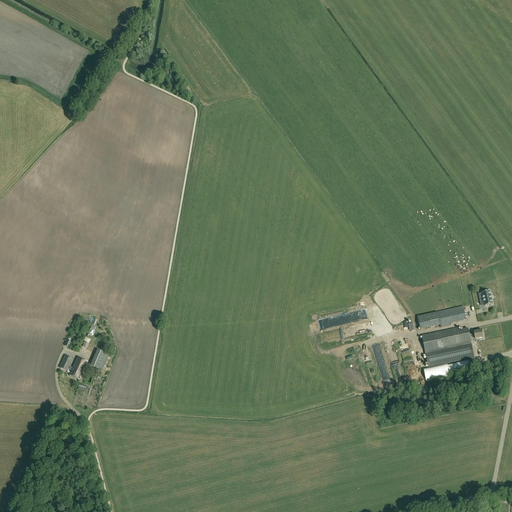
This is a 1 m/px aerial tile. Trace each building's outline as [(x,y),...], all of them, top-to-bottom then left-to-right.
[(493,304),(490,292),(490,291),(482,293),(483,298),(480,299),(482,306),(484,305),(485,306),(493,304)] [(463,307),(438,313),(418,317),(421,329),(440,325),(441,328),(448,327),(448,325),(466,320),(463,307)] [(470,340),(469,335),(468,329),(459,331),(458,329),(440,332),(423,336),(426,352),(471,343),(470,340)] [(474,334),(469,335),(470,340),(475,339),(484,338),(482,331),(474,332),(474,334)] [(474,358),(471,345),(427,355),(429,367),(433,385),(478,375),(477,371),(482,370),(480,360),(475,361),(474,358)] [(102,371),(109,355),(97,350),(91,366),(102,371)] [(68,368),(70,369),(71,368),(69,367),(72,359),(65,356),(60,368),(67,371),(68,368)] [(72,368),(71,368),(70,369),(72,370),(69,376),(80,380),(88,362),(77,358),(72,368)]
